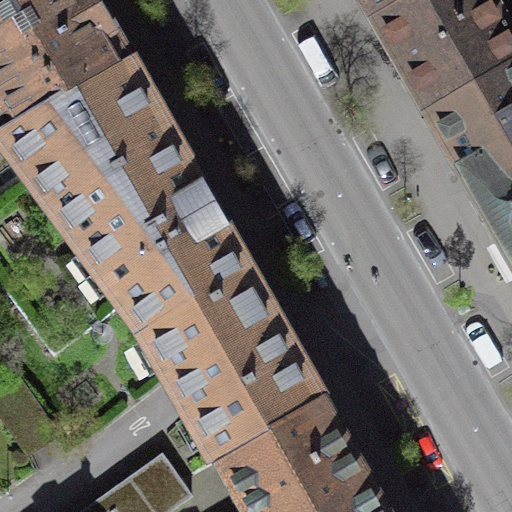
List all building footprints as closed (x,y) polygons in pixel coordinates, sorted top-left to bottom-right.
[(0,108),(9,124),(123,58),(115,45),(89,0),(48,0),(0,28),(0,108)] [(0,0),(0,28),(48,0),(0,0)] [(365,0),(368,5),(375,17),(404,0),(365,0)] [(511,0),(404,0),(375,17),(382,28),(388,40),(405,69),(409,77),(410,76),(427,106),(426,106),(428,110),(511,62),(511,0)] [(124,60),(123,58),(9,124),(10,126),(11,125),(12,128),(0,138),(0,283),(54,356),(126,303),(145,328),(181,392),(219,459),(222,457),(223,459),(319,403),(317,401),(279,334),(209,212),(123,60),(124,60)] [(511,62),(428,110),(436,123),(437,122),(446,138),(455,154),(454,155),(459,163),(460,162),(478,194),(477,195),(491,218),(504,242),(505,241),(511,253),(511,62)] [(57,434),(19,380),(0,393),(0,414),(28,454),(43,444),(57,434)] [(380,511),(356,469),(319,403),(223,459),(252,511),(380,511)] [(169,511),(192,496),(162,454),(101,498),(80,511),(169,511)]
